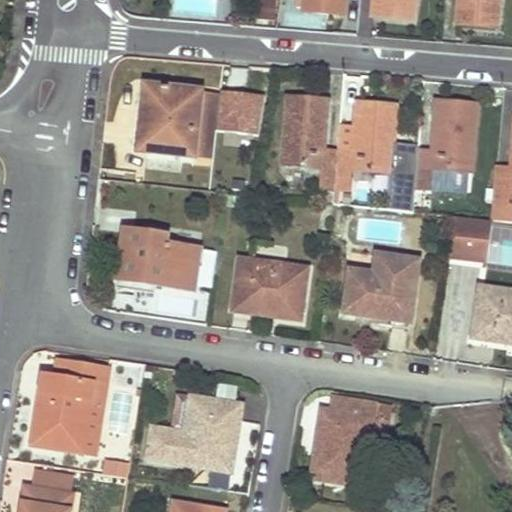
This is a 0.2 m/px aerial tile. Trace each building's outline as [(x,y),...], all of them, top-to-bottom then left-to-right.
[(274,22),(280,0),(278,0),(259,0),(255,17),(274,22)] [(304,0),(303,12),(343,16),(343,0),(304,0)] [(372,17),(412,20),(413,0),(373,0),(372,17)] [(458,0),(457,24),(497,27),(499,0),(458,0)] [(202,92),(146,86),(144,108),(152,109),(147,153),(195,159),(202,92)] [(218,132),(222,94),(202,92),(195,159),(216,161),(218,132)] [(222,94),(218,132),(259,136),(263,96),(222,92),(222,94)] [(327,102),(288,98),(282,165),(320,168),(319,189),(336,191),(337,154),(323,152),(324,141),(318,140),(318,129),(325,129),(327,102)] [(433,153),(419,152),(416,189),(430,190),(432,170),(468,173),(471,173),(476,107),(437,103),(433,153)] [(353,155),(337,154),(336,191),(351,192),(370,193),(371,173),(390,175),(396,107),(357,104),(355,122),(354,132),(361,132),(361,143),(354,143),(353,155)] [(147,153),(152,109),(144,108),(139,153),(147,153)] [(355,122),(340,121),(337,154),(353,155),(354,143),(354,132),(355,122)] [(511,159),(511,171),(497,170),(493,221),(494,221),(511,222),(511,205),(509,205),(511,187),(511,159)] [(466,193),(468,173),(432,170),(430,190),(466,193)] [(350,206),(351,192),(336,191),(336,205),(350,206)] [(493,221),(457,217),(451,257),(489,262),(494,221),(493,221)] [(128,283),(192,292),(199,250),(160,245),(162,236),(125,231),(122,249),(132,251),(128,283)] [(128,283),(132,251),(122,249),(118,282),(128,283)] [(349,272),(344,314),(371,318),(384,320),(410,323),(411,319),(419,262),(377,256),(374,275),(349,272)] [(239,261),(233,308),(277,314),(276,318),(300,322),(307,270),(239,261)] [(511,293),(479,289),(473,338),(492,341),(511,343),(511,293)] [(109,370),(61,363),(58,379),(43,377),(41,394),(47,395),(42,428),(36,427),(33,447),(83,455),(91,406),(103,408),(109,370)] [(42,428),(47,395),(41,394),(36,427),(42,428)] [(239,405),(191,398),(185,434),(152,429),(147,461),(231,474),(235,451),(231,450),(239,405)] [(312,480),(363,488),(371,435),(374,421),(376,422),(378,407),(378,405),(335,398),(332,413),(326,412),(319,458),(315,457),(312,480)] [(96,456),(103,408),(91,406),(83,455),(96,456)] [(387,438),(391,409),(378,407),(376,422),(374,421),(371,435),(387,438)] [(119,461),(106,458),(104,469),(121,472),(123,465),(119,463),(119,461)] [(32,490),(26,489),(22,511),(70,511),(73,496),(71,496),(73,481),(35,475),(32,490)]
